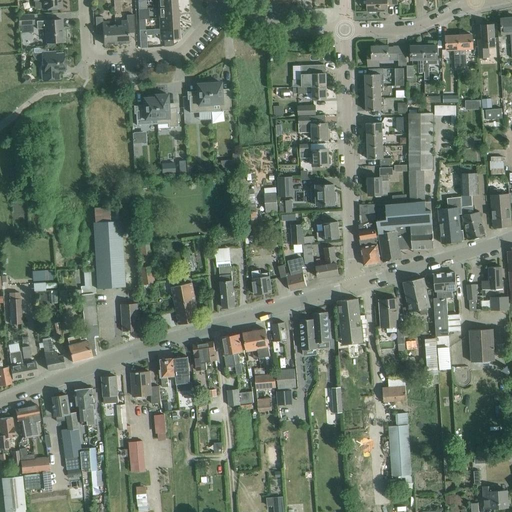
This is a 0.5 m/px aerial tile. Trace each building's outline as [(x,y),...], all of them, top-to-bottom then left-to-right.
[(60,0),(34,0),(35,0),(35,6),(36,8),(38,8),(44,8),(44,9),(61,8),(60,0)] [(360,0),(361,5),(368,4),(368,11),(387,11),(387,4),(397,4),(397,0),(360,0)] [(178,17),(177,6),(159,8),(159,18),(178,17)] [(33,15),(19,16),(19,25),(34,24),(33,15)] [(121,25),(115,25),(116,44),(129,43),(128,29),(134,29),(134,19),(134,15),(126,15),(127,21),(121,21),(121,25)] [(116,44),(115,25),(109,26),(109,22),(103,22),(102,17),(95,17),(96,31),(103,31),(104,45),(116,44)] [(178,28),(178,17),(159,18),(160,29),(178,28)] [(511,18),(501,19),(502,29),(502,33),(511,32),(511,53),(511,18)] [(46,29),(46,43),(53,42),(54,42),(63,42),(62,20),(37,21),(37,29),(46,29)] [(495,47),(494,34),(494,24),(482,25),(483,40),(478,40),(478,50),(479,58),(489,57),(488,47),(495,47)] [(178,28),(160,29),(153,29),(154,34),(160,34),(161,40),(179,39),(178,28)] [(459,36),(461,65),(466,65),(465,49),(473,49),(473,45),(472,35),(459,36)] [(461,65),(459,36),(446,36),(447,50),(454,49),(455,65),(461,65)] [(425,73),(424,46),(419,46),(419,44),(413,44),(413,46),(411,46),(411,59),(418,59),(419,73),(425,73)] [(389,59),(389,56),(388,46),(372,47),(373,57),(368,57),(369,67),(379,66),(378,59),(389,59)] [(437,46),(424,46),(425,73),(430,73),(430,59),(437,59),(437,46)] [(43,80),(59,79),(59,71),(65,71),(64,53),(55,54),(55,52),(44,53),(45,71),(42,71),(43,80)] [(313,87),(326,86),(326,73),(312,74),(313,87)] [(381,86),(383,86),(383,80),(381,80),(381,74),(375,74),(365,74),(365,87),(381,86)] [(198,112),(210,112),(209,81),(199,82),(199,83),(200,83),(200,84),(197,84),(197,96),(198,112)] [(222,111),(221,94),(221,82),(217,83),(217,81),(218,81),(209,81),(210,112),(222,111)] [(326,86),(313,87),(313,100),(316,100),(326,99),(326,86)] [(381,86),(365,87),(366,99),(381,98),(381,86)] [(157,124),(168,123),(169,123),(168,109),(167,94),(155,95),(157,124)] [(230,94),(221,94),(222,111),(231,110),(230,94)] [(145,125),(157,124),(155,95),(155,96),(147,96),(147,98),(143,98),(144,110),(145,125)] [(197,96),(189,96),(190,113),(198,112),(197,96)] [(381,98),(366,99),(366,111),(376,110),(382,110),(382,104),(384,104),(384,98),(381,98)] [(492,98),(482,99),(483,108),(492,107),(492,98)] [(481,100),(465,100),(466,109),(481,109),(481,100)] [(316,104),(298,105),(299,116),(316,114),(316,104)] [(169,123),(168,123),(168,127),(178,127),(177,108),(168,109),(169,123)] [(502,108),(486,109),(487,119),(503,118),(502,108)] [(144,110),(136,111),(136,125),(145,125),(144,110)] [(410,164),(433,164),(432,113),(409,114),(410,164)] [(313,140),(318,140),(328,139),(327,123),(311,124),(310,116),(299,117),(299,132),(313,132),(313,140)] [(367,135),(383,135),(385,134),(385,129),(383,129),(382,122),(377,122),(367,123),(367,135)] [(142,132),(132,133),(133,144),(143,143),(142,133),(142,132)] [(383,135),(367,135),(368,147),(383,147),(383,146),(383,135)] [(407,136),(399,137),(400,144),(408,144),(407,136)] [(313,166),(319,166),(329,165),(328,149),(318,150),(310,150),(310,144),(300,144),(300,158),(313,157),(313,166)] [(385,146),(383,146),(383,147),(368,147),(368,159),(378,159),(380,158),(380,165),(392,164),(392,158),(384,158),(383,152),(386,152),(385,146)] [(240,153),(233,153),(233,160),(234,169),(241,168),(240,153)] [(504,174),(504,156),(491,156),(491,174),(504,174)] [(174,163),(161,163),(162,173),(175,172),(175,171),(174,169),(174,165),(174,163)] [(433,164),(410,164),(411,202),(386,205),(387,219),(377,221),(383,262),(402,259),(400,249),(412,248),(412,249),(434,248),(433,238),(432,210),(426,210),(426,201),(425,201),(425,199),(424,199),(424,185),(434,184),(434,169),(433,169),(433,164)] [(392,168),(390,168),(380,168),(381,177),(369,178),(369,195),(382,195),(382,180),(389,180),(389,174),(393,174),(392,168)] [(464,173),(461,173),(461,195),(477,195),(477,173),(464,173)] [(293,178),(279,178),(279,198),(293,198),(293,178)] [(334,191),(333,191),(333,188),(334,188),(334,187),(334,184),(316,185),(316,186),(312,186),(312,204),(317,204),(317,205),(335,204),(335,201),(337,201),(336,194),(334,194),(334,191)] [(259,234),(254,188),(244,189),(249,235),(259,234)] [(266,212),(278,211),(276,193),(264,194),(266,212)] [(491,195),(492,217),(493,227),(511,226),(511,216),(510,194),(491,195)] [(446,208),(440,209),(442,239),(442,244),(462,242),(462,241),(462,239),(464,239),(463,230),(461,230),(459,214),(461,213),(460,197),(445,199),(446,208)] [(281,211),(293,210),(292,200),(280,201),(281,211)] [(362,204),(359,205),(360,216),(360,224),(359,225),(360,231),(359,231),(361,239),(360,240),(364,265),(380,263),(377,241),(378,241),(373,220),(375,219),(374,204),(362,205),(362,204)] [(462,216),(466,231),(469,240),(486,236),(483,226),(479,211),(473,213),(473,205),(462,205),(463,216),(462,216)] [(93,222),(96,269),(97,285),(97,287),(125,285),(121,216),(118,216),(118,206),(94,207),(95,222),(93,222)] [(325,240),(330,239),(340,238),(338,221),(328,222),(323,223),(324,231),(317,232),(318,240),(325,240)] [(292,222),(293,242),(303,242),(302,222),(292,222)] [(150,254),(148,238),(139,239),(141,255),(150,254)] [(306,268),(314,267),(312,244),(303,245),(306,268)] [(316,261),(317,268),(319,278),(339,275),(334,246),(324,248),(326,260),(320,260),(320,258),(316,259),(316,261)] [(229,248),(214,249),(215,257),(217,257),(217,267),(219,266),(222,298),(223,308),(235,307),(234,297),(231,265),(230,256),(229,248)] [(291,273),(286,274),(288,281),(290,290),(307,286),(306,282),(304,276),(302,267),(305,266),(303,258),(288,261),(291,273)] [(152,266),(141,268),(144,284),(154,282),(152,266)] [(483,290),(503,289),(501,266),(489,267),(490,280),(483,281),(483,290)] [(80,286),(81,295),(85,338),(80,340),(79,335),(67,338),(69,345),(68,345),(70,353),(73,362),(92,357),(91,356),(95,354),(94,349),(95,349),(93,338),(98,337),(97,327),(93,293),(96,293),(95,285),(97,285),(96,269),(84,269),(85,286),(80,286)] [(52,270),(32,272),(32,281),(52,280),(52,270)] [(252,271),(253,284),(255,294),(272,292),(269,272),(261,273),(260,270),(252,271)] [(445,273),(446,298),(452,297),(452,290),(457,290),(456,282),(455,272),(445,273)] [(446,298),(445,273),(434,274),(435,292),(437,291),(437,298),(434,298),(434,308),(436,336),(448,335),(446,298)] [(431,307),(426,287),(424,278),(403,282),(406,292),(410,312),(431,307)] [(172,286),(177,315),(179,325),(199,321),(197,311),(192,282),(172,286)] [(477,284),(467,284),(467,299),(477,299),(477,284)] [(21,291),(10,292),(12,323),(23,323),(21,291)] [(496,310),(509,309),(509,297),(496,298),(496,310)] [(358,299),(338,301),(343,344),(339,344),(341,364),(370,361),(368,341),(363,342),(358,299)] [(397,299),(380,300),(381,310),(382,327),(387,326),(387,333),(397,332),(397,328),(397,326),(399,326),(398,309),(397,299)] [(448,304),(449,331),(460,331),(459,315),(454,315),(454,303),(448,304)] [(122,305),(123,321),(124,331),(129,330),(129,331),(131,331),(131,330),(140,330),(138,304),(122,305)] [(316,349),(317,349),(330,348),(329,342),(330,342),(327,312),(313,313),(314,319),(316,349)] [(314,319),(300,320),(303,350),(304,356),(317,355),(317,349),(316,349),(314,319)] [(287,339),(286,332),(284,322),(273,324),(275,334),(276,341),(287,339)] [(265,329),(255,331),(259,358),(265,357),(263,348),(269,347),(265,329)] [(472,362),(495,360),(493,329),(470,330),(472,362)] [(259,358),(255,331),(244,333),(247,351),(252,350),(254,359),(259,358)] [(231,335),(237,374),(243,373),(241,364),(240,364),(238,352),(243,351),(242,344),(240,334),(231,335)] [(237,374),(231,335),(221,337),(226,367),(235,366),(237,374)] [(50,338),(42,339),(44,354),(46,360),(47,370),(65,367),(65,366),(63,357),(62,355),(57,356),(56,351),(53,352),(50,338)] [(435,338),(425,338),(427,375),(438,374),(435,338)] [(418,349),(417,340),(407,341),(407,350),(418,349)] [(216,361),(215,352),(214,342),(203,343),(206,362),(216,361)] [(206,362),(203,343),(193,345),(196,364),(200,363),(201,368),(207,367),(206,362)] [(23,358),(30,358),(29,346),(22,347),(23,358)] [(176,375),(177,391),(193,389),(192,382),(190,382),(190,374),(189,366),(188,356),(182,357),(180,356),(177,356),(176,358),(174,358),(176,375)] [(25,377),(22,361),(20,362),(20,364),(18,364),(16,357),(9,358),(10,366),(11,370),(13,380),(25,377)] [(176,375),(174,358),(161,360),(162,370),(160,370),(162,387),(169,386),(167,376),(176,375)] [(22,361),(25,377),(37,375),(35,361),(29,362),(29,359),(24,360),(24,361),(22,361)] [(0,385),(11,383),(9,374),(8,366),(1,368),(0,364),(0,385)] [(256,389),(276,387),(275,374),(265,375),(264,368),(255,368),(256,389)] [(296,387),(295,369),(278,370),(279,388),(296,387)] [(161,403),(160,396),(159,386),(151,386),(150,372),(139,372),(136,372),(136,373),(131,373),(133,396),(151,395),(151,403),(161,403)] [(384,402),(407,400),(405,375),(388,376),(388,387),(382,387),(384,402)] [(118,395),(117,386),(116,376),(102,377),(103,387),(103,396),(118,395)] [(340,387),(332,388),(334,413),(342,412),(340,387)] [(84,389),(88,424),(88,425),(98,423),(95,403),(93,388),(84,389)] [(88,424),(84,389),(75,390),(77,406),(80,405),(83,425),(88,424)] [(240,404),(239,393),(238,389),(228,390),(229,405),(240,404)] [(277,391),(278,405),(292,404),(291,390),(277,391)] [(252,391),(239,393),(240,404),(254,402),(252,391)] [(82,451),(78,422),(76,412),(70,413),(67,395),(54,397),(55,404),(54,404),(54,406),(56,416),(57,422),(67,420),(69,429),(62,430),(65,457),(81,455),(80,451),(82,451)] [(118,395),(103,396),(104,404),(118,402),(118,395)] [(265,398),(257,399),(258,411),(272,410),(270,398),(265,398)] [(119,429),(127,429),(125,404),(117,405),(119,429)] [(26,407),(31,435),(38,434),(35,417),(40,416),(39,415),(37,405),(26,407)] [(31,435),(26,407),(15,409),(17,419),(17,421),(22,420),(25,437),(31,435)] [(392,476),(412,475),(407,413),(396,414),(397,425),(389,426),(392,476)] [(164,415),(156,415),(158,433),(165,432),(166,432),(164,415)] [(14,436),(14,437),(15,437),(15,435),(14,436),(12,417),(0,418),(0,430),(1,436),(0,436),(0,448),(10,448),(9,440),(6,440),(6,437),(14,436)] [(142,441),(130,442),(130,448),(131,454),(131,455),(143,454),(142,441)] [(222,443),(214,443),(215,453),(223,453),(222,443)] [(92,471),(90,452),(82,452),(83,471),(92,471)] [(48,457),(35,459),(36,471),(49,469),(48,457)] [(35,459),(21,460),(22,472),(36,471),(35,459)] [(356,511),(371,511),(371,496),(368,496),(368,489),(372,489),(371,472),(346,473),(346,482),(355,482),(356,511)] [(471,485),(470,473),(459,473),(460,485),(471,485)] [(5,511),(25,511),(22,476),(2,478),(5,511)] [(137,508),(147,508),(146,486),(136,486),(137,508)] [(484,487),(484,498),(485,508),(508,507),(507,491),(494,491),(493,486),(484,487)] [(447,504),(454,504),(454,495),(446,496),(447,504)] [(267,497),(268,505),(274,505),(274,511),(283,511),(283,496),(267,497)]
